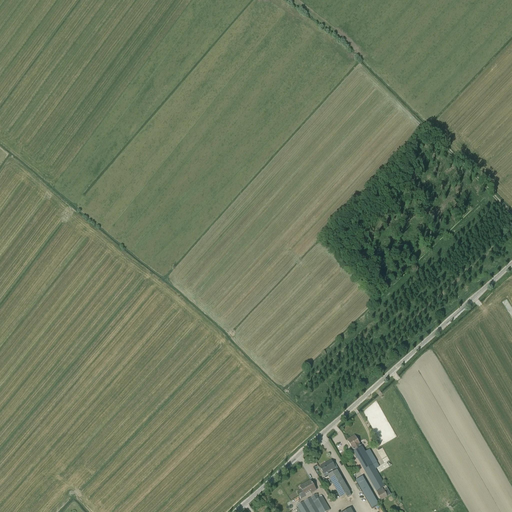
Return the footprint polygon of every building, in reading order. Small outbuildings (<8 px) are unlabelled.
[(362,449),(362,448),(362,447),(361,446),(360,445),(356,438),(348,442),(353,450),(353,449),(354,451),(353,452),(376,492),(385,487),(363,449),(362,449)] [(328,476),(330,480),(329,480),(331,484),(332,483),(341,498),(346,495),(349,493),(350,493),(331,461),(320,467),(324,474),(331,470),(333,473),(328,476)] [(377,503),(363,477),(356,481),(371,507),(374,505),(375,507),(379,505),(378,503),(377,503)] [(316,490),(311,480),(300,487),(301,490),(298,492),(302,499),(306,496),(304,493),(309,490),(311,493),(316,490)] [(391,494),(388,489),(384,492),(383,490),(377,494),(381,500),(387,497),(391,494)] [(319,499),(316,495),(297,506),(300,511),(327,511),(330,510),(322,497),(319,499)]
